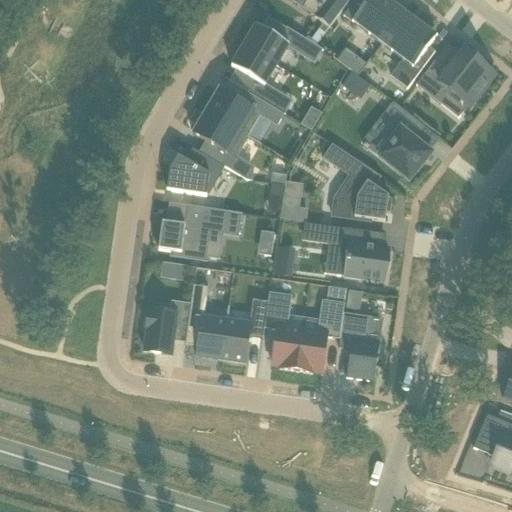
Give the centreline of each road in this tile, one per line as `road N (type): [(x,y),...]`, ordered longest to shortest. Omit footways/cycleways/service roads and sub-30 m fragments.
road 1 (residential): [(406,424),(130,385),(107,360),(138,156),(230,0)]
road 2 (residential): [(406,424),(463,235),(477,200),(511,155)]
road 3 (tertiary): [(194,511),(0,452)]
